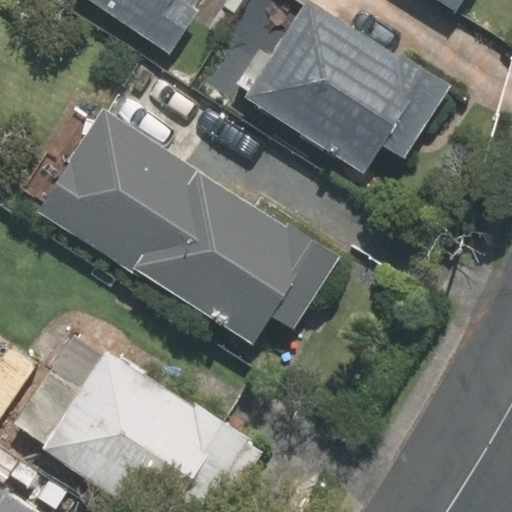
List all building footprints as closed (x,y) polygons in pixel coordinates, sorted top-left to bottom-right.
[(89,0),(172,54),(200,11),(183,0),(89,0)] [(318,0),(315,0),(307,14),(285,0),(263,0),(245,28),(266,41),(234,89),(279,119),(368,177),(387,147),(408,160),(455,89),(318,0)] [(439,0),(461,14),(470,0),(439,0)] [(45,216),(259,344),(276,316),(301,331),(346,255),(108,112),(45,216)] [(194,323),(136,288),(114,324),(172,359),(194,323)] [(20,436),(103,485),(120,457),(211,511),(212,511),(256,440),(80,335),(20,436)] [(0,511),(56,511),(0,478),(0,511)]
